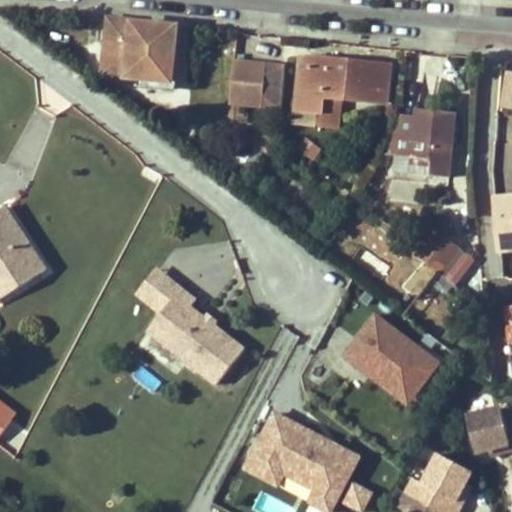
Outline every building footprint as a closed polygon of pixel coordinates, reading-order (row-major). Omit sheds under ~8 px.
[(110,21),(105,75),(150,80),(172,82),(178,28),(110,21)] [(325,112),(327,97),(386,104),(391,67),(310,58),(308,72),(301,71),(297,109),(325,112)] [(229,112),(282,114),(284,63),(231,61),(229,112)] [(511,73),(508,73),(503,106),(511,107),(511,73)] [(172,82),(150,80),(149,88),(171,90),(172,82)] [(417,110),(416,117),(416,119),(434,120),(435,112),(417,110)] [(416,119),(416,117),(401,115),(400,123),(383,154),(398,156),(396,172),(448,179),(456,114),(435,112),(434,120),(416,119)] [(302,139),(296,153),(315,161),(321,147),(302,139)] [(511,197),(495,199),(500,253),(511,251),(511,197)] [(0,296),(2,299),(45,272),(6,209),(0,212),(0,296)] [(433,229),(416,253),(456,284),(473,260),(433,229)] [(182,285),(158,267),(140,292),(165,309),(182,285)] [(198,296),(182,285),(165,309),(160,317),(174,326),(165,338),(223,379),(249,342),(216,319),(208,314),(193,303),(198,296)] [(220,314),(212,309),(208,314),(216,319),(220,314)] [(339,363),(413,408),(443,360),(369,315),(339,363)] [(174,326),(160,317),(151,328),(165,338),(174,326)] [(0,403),(0,413),(8,420),(13,414),(0,403)] [(505,410),(471,417),(479,454),(493,450),(511,447),(511,415),(507,416),(505,410)] [(325,511),(333,511),(362,455),(271,411),(241,471),(325,511)] [(0,430),(8,420),(0,413),(0,430)] [(511,453),(511,447),(493,450),(495,458),(511,453)] [(473,471),(439,454),(423,483),(414,478),(406,493),(433,507),(442,511),(459,511),(464,504),(460,496),(466,485),(473,471)] [(351,481),(339,506),(352,511),(364,511),(374,492),(351,481)] [(472,488),(466,485),(460,496),(464,504),(472,488)] [(442,511),(433,507),(406,493),(398,507),(407,511),(442,511)]
